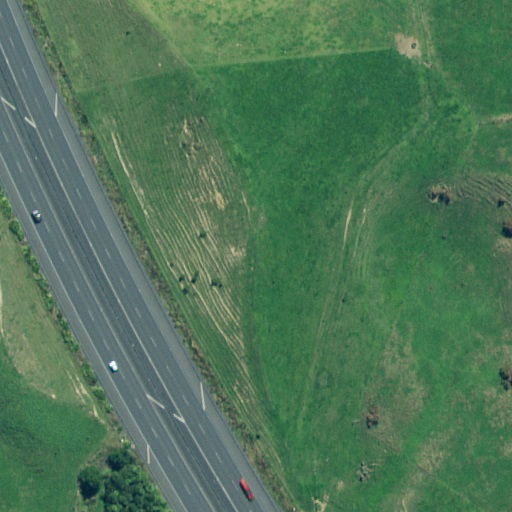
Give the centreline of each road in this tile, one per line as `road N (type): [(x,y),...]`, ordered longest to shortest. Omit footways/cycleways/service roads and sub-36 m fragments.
road 1 (motorway): [(0,9),(97,229),(251,511)]
road 2 (motorway): [(201,511),(108,348),(0,121)]
